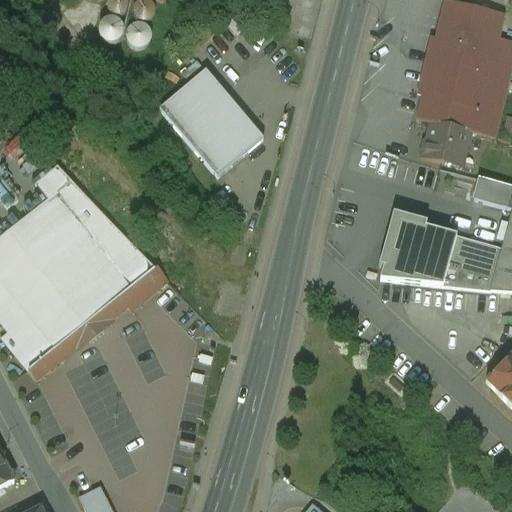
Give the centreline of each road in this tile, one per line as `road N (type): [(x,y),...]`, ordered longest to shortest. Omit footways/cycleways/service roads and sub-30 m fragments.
road 1 (residential): [(290,263),(316,270),(511,442)]
road 2 (secondary): [(357,0),(290,263)]
road 3 (secondary): [(290,263),(224,511)]
road 4 (residential): [(65,511),(0,390)]
